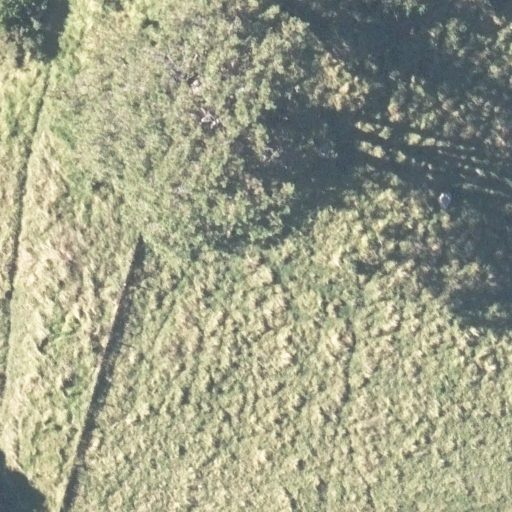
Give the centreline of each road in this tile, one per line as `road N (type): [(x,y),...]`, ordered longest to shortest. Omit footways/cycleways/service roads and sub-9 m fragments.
road 1 (track): [(0,470),(58,44),(72,0)]
road 2 (track): [(511,507),(448,488),(388,511)]
